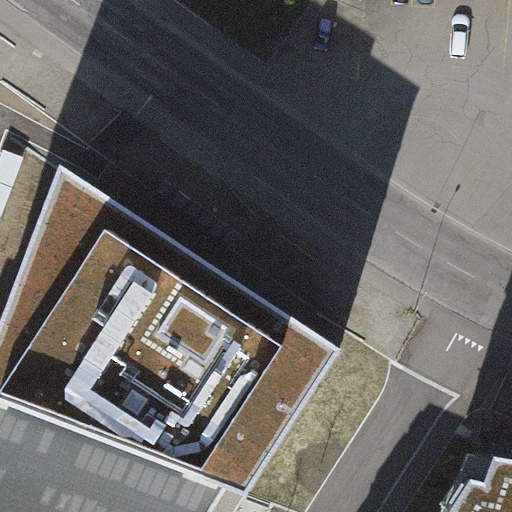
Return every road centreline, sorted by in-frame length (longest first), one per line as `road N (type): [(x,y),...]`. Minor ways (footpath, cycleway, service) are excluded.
road 1 (unclassified): [(74,0),(381,221),(511,293)]
road 2 (unknown): [(0,205),(81,5)]
